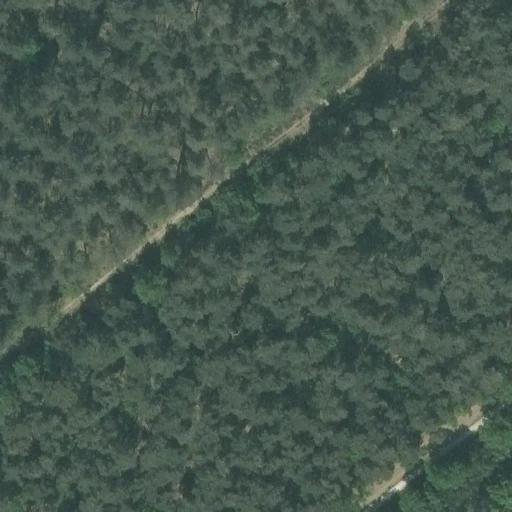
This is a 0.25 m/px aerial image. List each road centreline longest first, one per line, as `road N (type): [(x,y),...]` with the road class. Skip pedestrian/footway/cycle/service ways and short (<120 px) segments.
road 1 (track): [(461,0),(0,366)]
road 2 (track): [(511,377),(340,511)]
